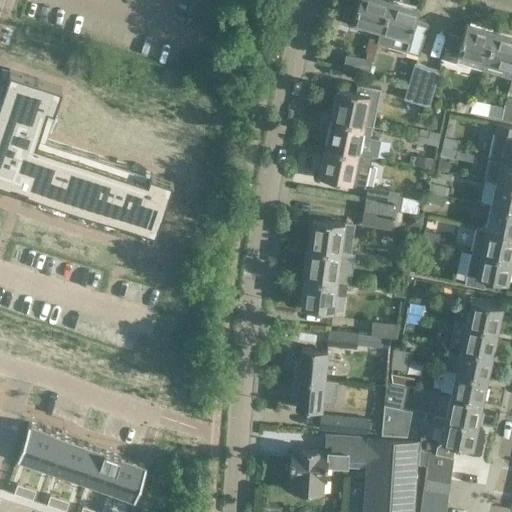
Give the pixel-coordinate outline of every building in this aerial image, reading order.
[(207,27),(215,0),(191,0),(185,20),(207,27)] [(358,0),(352,20),(380,29),(389,0),(358,0)] [(376,42),(377,42),(419,55),(429,23),(415,19),(419,7),(395,0),(389,0),(380,29),(376,42)] [(456,61),(484,69),(495,30),(467,21),(462,37),(448,33),(441,58),(456,62),(456,61)] [(511,35),(495,30),(484,69),(511,78),(511,76),(511,35)] [(368,72),(370,60),(346,55),(344,66),(368,72)] [(407,86),(420,90),(427,65),(414,62),(407,86)] [(420,90),(433,93),(440,69),(427,65),(420,90)] [(0,180),(16,186),(16,184),(21,185),(25,187),(22,197),(78,216),(81,208),(155,233),(173,180),(149,172),(146,179),(36,142),(48,108),(54,110),(62,86),(9,68),(0,94),(0,180)] [(338,87),(332,117),(363,124),(372,125),(379,87),(357,83),(356,91),(338,87)] [(429,106),(433,93),(420,90),(407,86),(404,99),(429,106)] [(463,110),(470,111),(471,111),(474,100),(467,98),(463,110)] [(474,100),(471,111),(487,114),(489,103),(474,100)] [(511,119),(511,106),(505,105),(502,117),(511,119)] [(380,139),(369,136),(372,125),(363,124),(332,117),(326,146),(362,154),(371,155),(377,156),(380,139)] [(494,130),(489,156),(511,160),(511,124),(496,121),(494,130)] [(417,134),(417,135),(439,139),(440,132),(429,130),(428,136),(417,134)] [(417,135),(416,141),(437,146),(439,139),(417,135)] [(441,146),(457,149),(459,139),(443,136),(441,146)] [(371,155),(362,154),(326,146),(320,175),(365,185),(370,165),(371,155)] [(441,146),(440,155),(455,158),(457,149),(441,146)] [(511,184),(511,160),(489,156),(484,179),(496,182),(511,184)] [(449,161),(439,159),(437,169),(447,171),(449,161)] [(511,209),(511,184),(496,182),(491,205),(511,209)] [(427,193),(443,196),(443,195),(447,195),(449,188),(445,187),(445,186),(429,183),(427,193)] [(365,198),(397,204),(399,191),(367,186),(365,198)] [(441,204),(443,196),(427,193),(425,201),(441,204)] [(363,211),(395,216),(397,204),(365,198),(363,211)] [(511,233),(511,209),(491,205),(486,229),(511,233)] [(393,229),(395,216),(363,211),(361,224),(393,229)] [(313,217),(309,247),(351,253),(354,222),(313,217)] [(471,250),(473,250),(481,252),(511,258),(511,233),(486,229),(476,227),(471,250)] [(423,230),(421,240),(437,243),(439,233),(423,230)] [(436,252),(437,243),(421,240),(420,249),(436,252)] [(305,277),(336,281),(350,282),(354,253),(351,253),(309,247),(305,277)] [(511,261),(511,258),(481,252),(473,250),(466,283),(486,288),(488,278),(508,282),(511,261)] [(305,277),(301,306),(332,310),(335,294),(345,295),(347,283),(336,281),(305,277)] [(466,323),(497,329),(502,305),(463,297),(461,307),(468,309),(466,323)] [(408,302),(406,312),(422,315),(424,305),(408,302)] [(404,321),(405,321),(420,324),(422,315),(406,312),(404,321)] [(371,320),(370,335),(397,338),(400,323),(371,320)] [(449,345),(461,347),(460,347),(492,354),(497,329),(466,323),(454,321),(449,345)] [(326,345),(356,348),(358,333),(328,329),(326,345)] [(295,359),(293,378),(324,381),(327,350),(301,347),(300,359),(295,359)] [(445,368),(456,370),(487,377),(492,354),(460,347),(459,354),(452,353),(447,356),(445,368)] [(392,358),(408,361),(408,359),(411,360),(413,353),(410,352),(393,348),(392,358)] [(391,367),(406,370),(408,361),(392,358),(391,367)] [(451,394),(482,401),(487,377),(456,370),(451,394)] [(293,378),(291,394),(296,395),(295,407),(321,410),(322,401),(335,402),(337,382),(324,381),(293,378)] [(451,394),(446,417),(477,424),(482,401),(451,394)] [(384,395),(383,406),(399,409),(401,399),(384,395)] [(397,417),(399,409),(383,406),(382,414),(397,417)] [(320,413),(318,429),(367,434),(368,418),(320,413)] [(420,449),(419,464),(427,465),(450,468),(452,457),(454,444),(472,447),(477,424),(446,417),(434,415),(432,426),(443,428),(441,441),(436,445),(435,453),(420,449)] [(18,452),(17,457),(34,463),(46,429),(30,424),(28,423),(18,452)] [(46,429),(34,463),(51,469),(62,434),(52,431),(46,429)] [(62,434),(51,469),(67,474),(79,440),(62,434)] [(411,511),(417,441),(369,437),(369,439),(325,436),(324,450),(292,448),(290,477),(292,477),(291,491),(323,494),(323,479),(326,480),(328,464),(368,467),(364,511),(411,511)] [(79,440),(67,474),(84,480),(95,446),(79,440)] [(95,446),(84,480),(100,485),(112,451),(95,446)] [(112,451),(100,485),(117,491),(128,457),(112,451)] [(128,457),(117,491),(134,497),(146,463),(128,457)] [(450,468),(427,465),(425,477),(448,481),(450,468)] [(425,477),(423,489),(447,493),(448,481),(425,477)] [(17,483),(13,492),(23,496),(26,486),(17,483)] [(26,486),(23,496),(32,499),(36,490),(26,486)] [(447,493),(423,489),(422,502),(445,505),(447,493)] [(50,494),(47,504),(56,507),(59,498),(50,494)] [(59,498),(56,507),(66,510),(69,501),(59,498)] [(420,511),(443,511),(445,505),(422,502),(420,511)]
